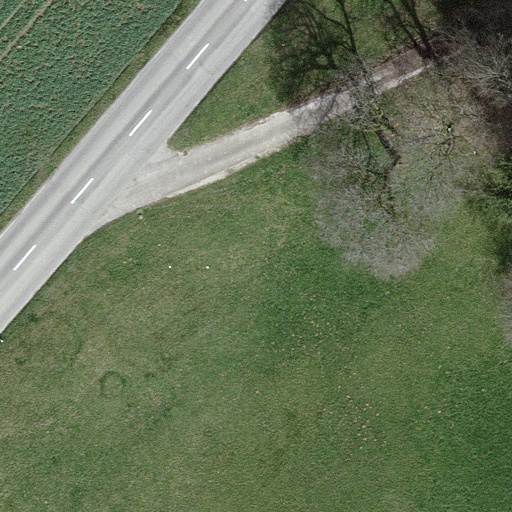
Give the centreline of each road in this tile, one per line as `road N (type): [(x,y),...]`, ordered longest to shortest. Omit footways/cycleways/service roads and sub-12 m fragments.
road 1 (track): [(66,208),(264,133),(511,15)]
road 2 (tertiary): [(0,284),(245,0)]
